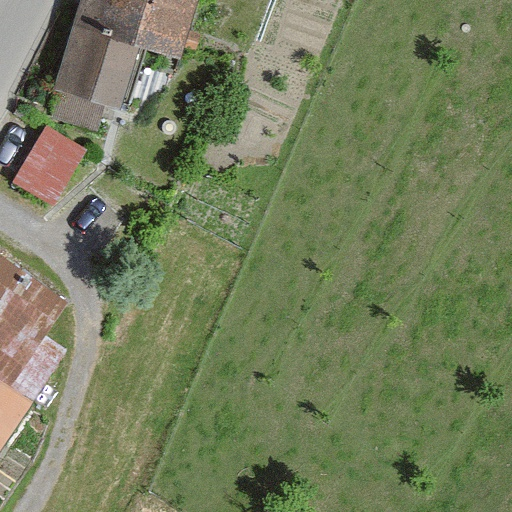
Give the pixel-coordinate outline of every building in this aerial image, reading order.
[(104,24),(111,0),(88,0),(64,78),(137,100),(155,40),(104,24)] [(212,0),(111,0),(104,24),(155,40),(196,52),(212,0)] [(99,149),(55,122),(24,171),(67,198),(99,149)] [(0,242),(0,360),(27,378),(82,298),(0,242)] [(0,360),(0,465),(48,396),(27,378),(0,360)]
